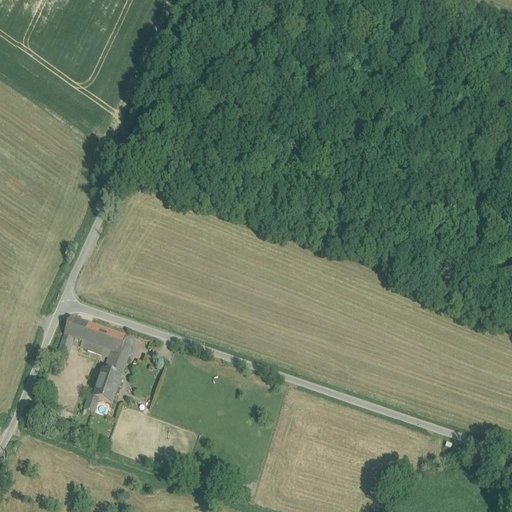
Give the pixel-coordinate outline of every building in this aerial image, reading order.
[(127,339),(70,320),(64,337),(75,341),(103,351),(113,354),(120,357),(121,356),(127,339)] [(72,348),(75,341),(64,337),(57,358),(68,362),(72,348)] [(127,339),(121,356),(128,359),(134,342),(127,339)] [(75,341),(72,348),(101,358),(103,351),(75,341)] [(103,351),(101,358),(108,360),(104,374),(106,374),(113,354),(103,351)] [(120,377),(122,377),(128,359),(121,356),(120,357),(113,354),(106,374),(119,379),(120,377)] [(119,379),(106,374),(104,374),(103,374),(101,380),(96,394),(94,399),(98,401),(99,402),(99,401),(112,406),(114,400),(119,386),(121,380),(119,379)] [(94,399),(90,397),(85,412),(94,415),(94,414),(98,401),(94,399)]
